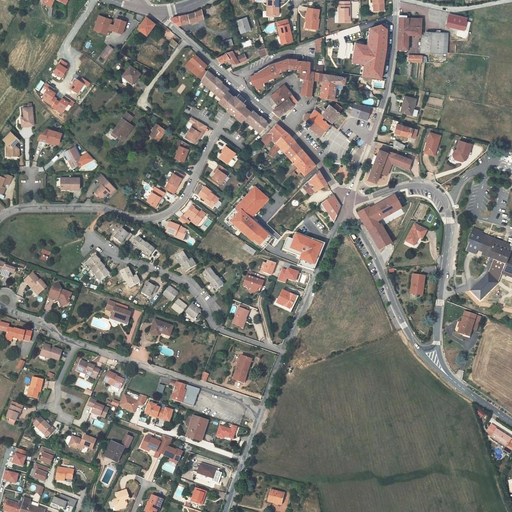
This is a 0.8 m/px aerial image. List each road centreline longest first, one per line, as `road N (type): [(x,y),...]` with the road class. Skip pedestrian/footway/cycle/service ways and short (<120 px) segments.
road 1 (residential): [(245,93),(176,208),(157,217),(39,209),(0,218)]
road 2 (tertiary): [(436,340),(445,199),(413,185),(348,200)]
road 3 (residential): [(285,352),(218,330),(192,289),(92,239)]
road 4 (residential): [(395,0),(386,90),(348,200)]
road 5 (residential): [(75,344),(242,398),(260,415)]
road 6 (tertiary): [(348,200),(418,349)]
road 7 (residential): [(285,352),(348,200)]
road 8 (tertiary): [(348,200),(296,136),(245,93)]
road 9 (tertiary): [(245,93),(152,12)]
